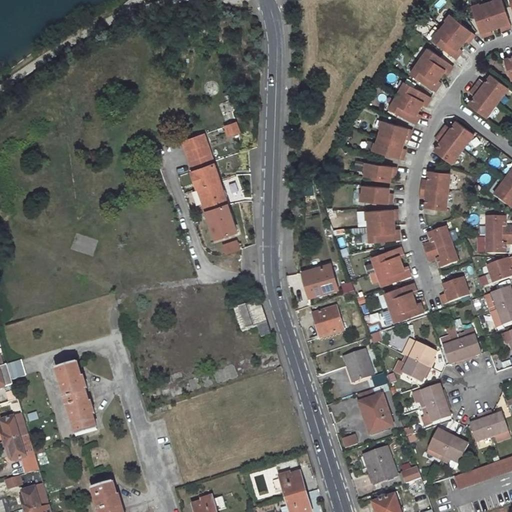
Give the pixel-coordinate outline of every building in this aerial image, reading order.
[(511,28),(502,0),(495,0),(494,1),(495,2),(488,5),(491,12),(496,29),(501,27),(503,31),(511,28)] [(480,21),(485,37),(492,35),(491,30),(496,29),(491,12),(488,5),(482,7),(482,5),(475,7),(480,21)] [(478,34),(453,14),(447,21),(448,22),(444,27),(464,44),(467,40),(471,43),(478,34)] [(434,40),(450,52),(458,58),(464,51),(460,47),(464,44),(444,27),(434,40)] [(455,66),(430,48),(421,61),(442,76),(445,71),(449,75),(455,66)] [(412,74),(427,85),(437,92),(443,83),(439,80),(442,76),(421,61),(412,74)] [(477,86),(499,103),(511,88),(493,75),(488,82),(483,79),(477,86)] [(408,101),(420,108),(423,103),(427,106),(432,98),(422,92),(406,81),(398,95),(408,101)] [(471,105),(488,118),(499,103),(477,86),(472,94),(476,97),(471,105)] [(390,108),(407,118),(416,124),(422,115),(418,112),(420,108),(408,101),(398,95),(390,108)] [(380,136),(404,144),(406,139),(410,140),(413,130),(402,126),(383,120),(380,128),(382,129),(380,136)] [(227,138),(240,134),(236,121),(223,126),(227,138)] [(478,135),(461,122),(454,130),(449,126),(444,134),(454,141),(458,144),(466,151),(478,135)] [(454,166),(466,151),(458,144),(454,141),(444,134),(438,141),(443,145),(437,153),(454,166)] [(204,135),(182,143),(215,240),(236,232),(204,135)] [(404,144),(380,136),(378,142),(376,142),(373,150),(404,160),(407,149),(403,148),(404,144)] [(364,178),(389,182),(391,177),(395,177),(396,168),(365,162),(364,170),(365,171),(364,178)] [(452,174),(430,172),(429,181),(423,181),(422,190),(449,193),(450,193),(452,174)] [(496,197),(511,209),(511,185),(507,182),(496,197)] [(389,189),(364,186),(363,193),(361,193),(360,201),(380,204),(392,205),(393,194),(388,194),(389,189)] [(449,193),(422,190),(421,199),(427,200),(426,210),(448,212),(450,193),(449,193)] [(397,210),(380,211),(365,212),(366,220),(368,220),(369,227),(394,225),(393,220),(399,220),(397,210)] [(487,236),(511,235),(511,226),(505,226),(505,217),(486,217),(486,236),(487,236)] [(368,243),(387,241),(400,240),(399,229),(394,230),(394,225),(369,227),(369,234),(367,234),(368,243)] [(426,254),(453,245),(446,226),(428,233),(431,242),(423,245),(426,254)] [(486,255),(505,255),(505,245),(511,245),(511,235),(487,236),(486,236),(486,255)] [(234,252),(232,243),(222,246),(225,255),(234,252)] [(438,259),(441,269),(459,263),(453,245),(426,254),(429,262),(438,259)] [(376,272),(400,264),(398,258),(403,256),(400,247),(371,257),(376,272)] [(511,257),(499,263),(487,266),(493,284),(511,277),(511,271),(510,268),(511,267),(511,257)] [(382,286),(398,280),(410,276),(407,267),(402,269),(400,264),(376,272),(382,286)] [(331,266),(302,272),(308,298),(337,290),(331,266)] [(443,304),(461,298),(469,295),(463,276),(443,284),(446,293),(440,295),(443,304)] [(351,282),(341,285),(344,294),(355,291),(351,282)] [(400,288),(384,293),(389,307),(404,302),(413,299),(411,294),(416,292),(413,284),(401,288),(401,287),(400,288)] [(511,293),(509,286),(490,292),(497,309),(511,304),(511,293)] [(404,302),(389,307),(394,322),(423,312),(419,302),(415,304),(413,299),(404,302)] [(234,309),(241,331),(256,326),(260,337),(270,334),(259,300),(234,309)] [(511,304),(497,309),(502,324),(511,320),(511,304)] [(335,307),(312,314),(320,337),(343,329),(335,307)] [(382,319),(369,321),(370,329),(384,327),(382,319)] [(465,331),(456,334),(465,359),(482,353),(475,334),(467,337),(465,331)] [(372,344),(381,340),(378,332),(368,336),(372,344)] [(452,343),(442,346),(443,348),(449,364),(465,359),(456,334),(450,336),(452,343)] [(409,348),(406,356),(429,367),(436,351),(417,342),(414,350),(409,348)] [(365,351),(345,357),(353,381),(373,374),(365,351)] [(407,365),(403,373),(421,382),(429,367),(406,356),(402,363),(407,365)] [(63,398),(65,406),(66,405),(76,434),(97,428),(77,361),(55,368),(64,397),(63,398)] [(7,366),(12,382),(27,378),(22,362),(7,366)] [(17,400),(12,382),(7,366),(7,365),(2,366),(0,366),(0,391),(4,390),(8,403),(17,400)] [(384,372),(371,377),(375,389),(388,385),(384,372)] [(440,384),(419,391),(422,399),(417,401),(420,409),(445,400),(440,384)] [(361,403),(359,404),(370,434),(393,426),(382,396),(375,399),(372,390),(358,395),(361,403)] [(445,400),(420,409),(423,417),(428,415),(431,423),(451,417),(445,400)] [(491,411),(484,413),(492,436),(509,431),(502,413),(493,416),(491,411)] [(484,413),(476,416),(478,421),(470,424),(476,442),(492,436),(484,413)] [(2,422),(3,427),(0,428),(0,429),(4,443),(28,436),(23,417),(2,422)] [(408,443),(416,442),(413,428),(405,430),(408,443)] [(438,430),(428,450),(435,453),(433,457),(440,461),(452,436),(438,430)] [(354,435),(340,440),(343,450),(358,445),(354,435)] [(28,436),(4,443),(8,457),(12,456),(13,461),(22,459),(27,474),(39,470),(28,436)] [(452,436),(440,461),(447,464),(450,460),(458,464),(468,444),(452,436)] [(390,448),(370,454),(376,472),(372,473),(376,484),(400,476),(390,448)] [(370,454),(367,456),(372,473),(376,472),(370,454)] [(511,457),(454,476),(458,489),(511,470),(511,457)] [(417,466),(403,472),(407,483),(422,478),(417,466)] [(311,511),(299,472),(279,478),(288,511),(311,511)] [(18,477),(6,480),(8,489),(21,485),(18,477)] [(433,511),(422,478),(407,483),(410,493),(414,492),(420,511),(433,511)] [(95,511),(120,511),(111,482),(91,488),(97,510),(95,511)] [(41,491),(36,493),(35,489),(23,493),(24,497),(21,498),(25,511),(28,511),(45,507),(41,491)] [(400,511),(394,492),(378,497),(379,501),(373,503),(375,511),(400,511)] [(222,497),(212,500),(216,511),(225,509),(222,497)] [(192,505),(193,511),(216,511),(212,499),(192,505)]
